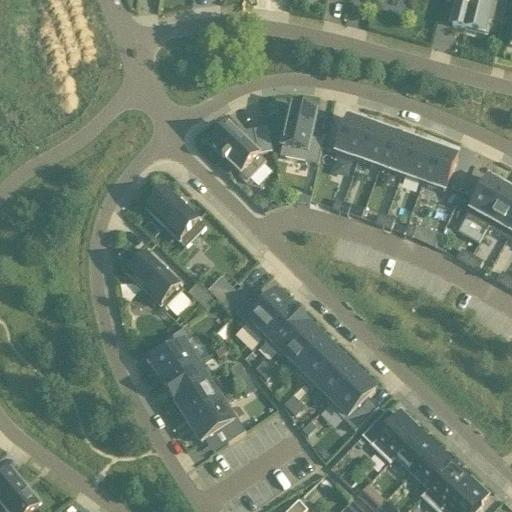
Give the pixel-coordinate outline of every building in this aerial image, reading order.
[(455,16),(452,29),(465,32),(465,34),(484,39),(488,24),(501,27),(507,5),(493,2),(493,0),(456,0),(453,16),(455,16)] [(291,110),(280,160),(318,168),(323,144),(311,141),(317,116),(291,110)] [(358,165),(371,129),(348,121),(335,157),(358,165)] [(371,129),(358,165),(379,173),(392,137),(371,129)] [(210,149),(248,185),(266,166),(229,130),(210,149)] [(267,131),(253,134),(259,158),(272,155),(267,131)] [(414,145),(392,137),(379,173),(401,180),(414,145)] [(435,152),(414,145),(401,180),(422,188),(435,152)] [(435,152),(422,188),(445,196),(457,160),(435,152)] [(487,232),(509,193),(488,181),(465,223),(487,235),(488,233),(487,232)] [(511,234),(511,194),(509,193),(487,232),(488,233),(507,243),(511,234)] [(167,194),(148,214),(187,251),(206,232),(167,194)] [(299,198),(297,207),(309,209),(311,200),(299,198)] [(339,217),(343,206),(335,203),(332,214),(339,217)] [(351,209),(343,206),(339,217),(347,219),(351,209)] [(383,231),(386,220),(379,218),(375,228),(383,231)] [(394,223),(386,220),(383,231),(390,234),(394,223)] [(412,242),(416,231),(408,228),(404,239),(412,242)] [(467,269),(472,259),(461,253),(456,263),(467,269)] [(148,259),(129,279),(146,296),(143,299),(154,309),(157,306),(164,313),(183,294),(148,259)] [(483,265),(472,259),(467,269),(477,275),(483,265)] [(507,291),(511,281),(501,275),(496,285),(507,291)] [(196,288),(187,297),(206,315),(215,305),(196,288)] [(250,300),(241,291),(223,309),(233,318),(250,300)] [(263,345),(293,314),(276,297),(246,328),(263,345)] [(293,314),(263,345),(280,361),(283,358),(282,357),(309,330),(293,314)] [(325,346),(309,330),(282,357),(283,358),(298,373),(325,346)] [(164,388),(200,365),(188,346),(192,344),(185,332),(165,345),(171,355),(151,368),(164,388)] [(298,373),(294,376),(312,393),(315,390),(315,389),(342,362),(325,346),(298,373)] [(215,356),(219,362),(229,356),(225,349),(215,356)] [(358,378),(342,362),(315,389),(315,390),(330,405),(331,405),(358,378)] [(200,365),(164,388),(176,407),(212,384),(200,365)] [(259,381),(268,372),(262,366),(254,375),(259,381)] [(274,378),(268,372),(259,381),(265,386),(274,378)] [(331,405),(330,405),(327,408),(345,425),(375,395),(358,378),(331,405)] [(243,392),(253,385),(249,379),(239,385),(243,392)] [(212,384),(176,407),(188,427),(225,403),(212,384)] [(253,385),(243,392),(247,398),(257,392),(253,385)] [(288,416),(297,408),(291,402),(283,411),(288,416)] [(225,403),(188,427),(201,447),(237,424),(225,403)] [(302,413),(297,408),(288,416),(294,422),(302,413)] [(401,418),(397,422),(388,413),(362,440),(390,467),(395,462),(394,461),(419,435),(401,418)] [(301,436),(306,442),(315,433),(309,428),(301,436)] [(436,452),(419,435),(394,461),(395,462),(411,478),(436,452)] [(411,478),(428,494),(429,494),(454,468),(436,452),(411,478)] [(429,494),(428,494),(421,501),(433,511),(445,511),(471,485),(454,468),(429,494)] [(37,508),(41,505),(33,496),(30,499),(11,477),(2,484),(0,481),(0,507),(4,511),(37,511),(39,510),(37,508)] [(471,485),(445,511),(479,511),(489,502),(471,485)] [(379,511),(385,506),(376,497),(367,507),(371,511),(379,511)]
